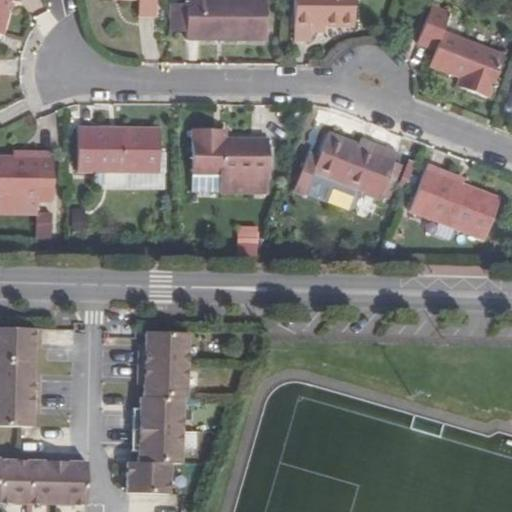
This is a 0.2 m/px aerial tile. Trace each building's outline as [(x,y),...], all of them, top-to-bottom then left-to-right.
[(0,0),(0,37),(9,0),(0,0)] [(139,0),(139,5),(139,22),(156,22),(156,0),(139,0)] [(309,45),(309,37),(309,29),(324,30),(352,30),(352,0),(293,0),(293,44),(309,45)] [(185,2),(185,12),(185,34),(186,45),(265,45),(264,1),(185,2)] [(185,34),(185,12),(170,11),(170,34),(185,34)] [(429,71),(460,83),(470,86),(467,95),(487,102),(504,61),(442,37),(448,19),(430,12),(417,48),(436,54),(429,71)] [(470,86),(460,83),(458,92),(467,95),(470,86)] [(159,136),(78,135),(77,179),(159,179),(159,136)] [(215,146),(215,136),(193,136),(193,181),(219,181),(220,198),(269,199),(269,147),(226,146),(215,146)] [(225,136),(215,136),(215,146),(226,146),(225,136)] [(384,189),(393,169),(395,165),(357,151),(328,139),(319,162),(308,158),(294,196),(305,200),(312,181),(378,206),(380,202),(387,204),(392,192),(384,189)] [(360,144),(357,151),(395,165),(397,158),(360,144)] [(0,162),(0,204),(37,206),(52,206),(52,158),(36,158),(36,163),(14,163),(0,162)] [(429,164),(427,170),(463,184),(465,178),(429,164)] [(400,172),(393,169),(384,189),(392,192),(400,172)] [(463,184),(427,170),(410,210),(484,238),(500,198),(463,184)] [(219,181),(193,181),(192,198),(220,198),(219,181)] [(0,204),(0,220),(37,221),(37,206),(0,204)] [(237,256),(259,255),(258,225),(236,226),(237,256)] [(17,329),(0,328),(0,428),(30,430),(31,417),(31,410),(37,411),(37,409),(38,382),(31,382),(32,376),(32,351),(32,346),(39,346),(39,330),(17,329)] [(136,354),(136,361),(186,363),(187,333),(144,332),(143,349),(143,354),(136,354)] [(137,401),(137,413),(180,415),(180,405),(183,405),(186,363),(136,361),(135,383),(142,383),(141,389),(141,402),(137,401)] [(125,465),(124,497),(167,498),(168,467),(178,467),(180,415),(137,413),(137,420),(131,420),(130,448),(136,448),(136,454),(136,466),(125,465)] [(0,505),(84,508),(85,465),(0,462),(0,505)]
